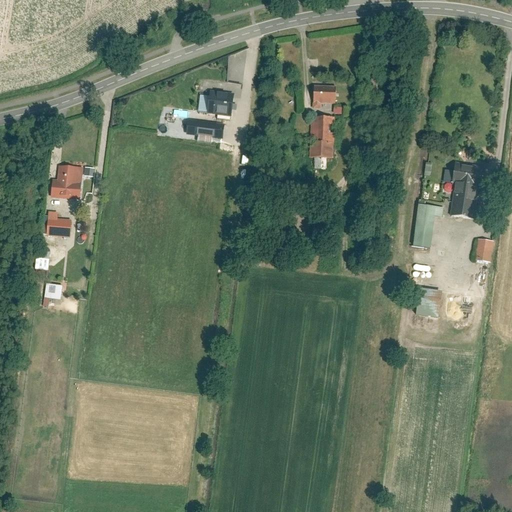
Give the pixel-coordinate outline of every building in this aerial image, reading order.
[(313,88),(313,107),(336,108),(336,89),(313,88)] [(210,96),(207,118),(230,121),(234,99),(210,96)] [(334,109),(334,118),(345,119),(346,110),(334,109)] [(190,123),(188,134),(222,138),(224,128),(190,123)] [(310,124),(309,162),(333,162),(333,124),(310,124)] [(484,168),(455,163),(454,172),(452,185),(452,186),(455,186),(450,217),(474,221),(479,191),(480,191),(484,168)] [(315,164),(315,172),(328,172),(329,164),(315,164)] [(83,168),(83,176),(94,177),(95,169),(83,168)] [(64,200),(65,190),(80,191),(82,171),(58,169),(57,186),(50,186),(49,199),(64,200)] [(443,183),(452,185),(454,172),(445,171),(443,183)] [(444,209),(418,205),(413,247),(431,250),(435,218),(443,219),(444,209)] [(58,216),(48,216),(47,239),(70,240),(71,224),(57,223),(58,216)] [(493,242),(477,239),(473,261),(489,265),(493,242)] [(48,274),(49,249),(36,249),(35,274),(48,274)] [(63,297),(65,286),(46,284),(45,294),(63,297)] [(442,293),(419,289),(415,316),(438,319),(442,293)]
